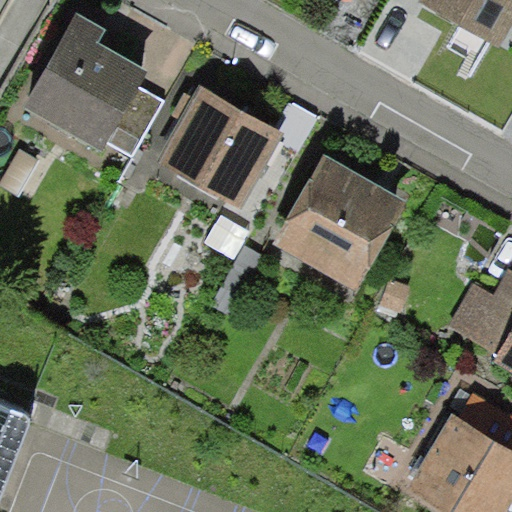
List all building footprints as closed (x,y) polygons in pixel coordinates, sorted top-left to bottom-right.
[(511,0),(421,0),(418,7),(497,48),(511,19),(511,0)] [(149,86),(68,38),(28,106),(109,154),(149,86)] [(150,163),(230,208),(270,135),(191,91),(150,163)] [(268,242),(339,280),(384,195),(313,158),(268,242)] [(511,315),(488,357),(511,371),(511,315)] [(0,477),(27,409),(0,398),(0,477)] [(478,511),(511,455),(511,447),(452,413),(396,507),(404,511),(478,511)]
